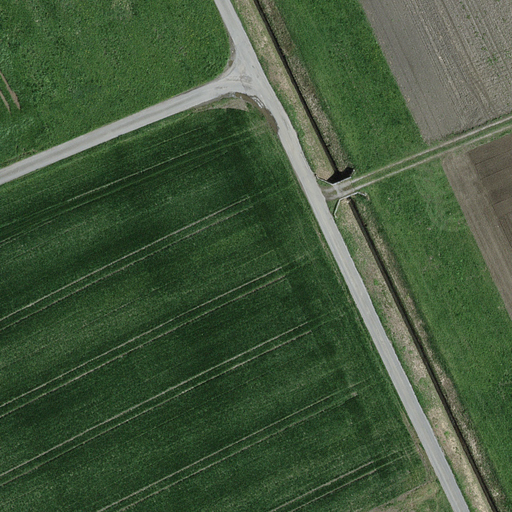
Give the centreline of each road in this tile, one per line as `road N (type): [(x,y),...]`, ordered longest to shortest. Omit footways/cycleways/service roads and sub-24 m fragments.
road 1 (residential): [(464,511),(258,72)]
road 2 (unclassified): [(0,177),(258,72)]
road 3 (track): [(511,118),(316,197)]
